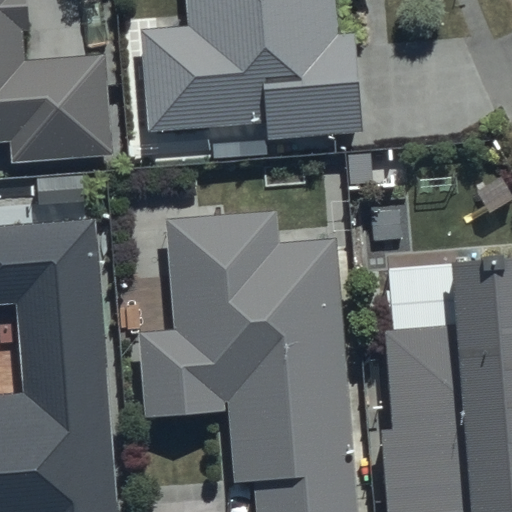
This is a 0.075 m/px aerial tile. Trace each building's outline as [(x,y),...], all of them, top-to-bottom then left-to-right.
[(0,0),(0,142),(13,142),(15,166),(115,158),(107,56),(26,63),(24,32),(31,32),(28,0),(0,0)] [(188,0),(191,31),(146,32),(149,132),(268,124),(270,140),(362,134),(355,37),(338,38),(335,0),(188,0)] [(280,246),(277,213),(172,222),(178,333),(145,335),(149,418),(231,414),(235,481),(258,479),(260,511),(358,511),(336,242),(280,246)] [(107,511),(95,223),(0,226),(0,304),(20,304),(26,398),(0,399),(0,511),(107,511)] [(511,511),(511,249),(438,253),(442,318),(385,321),(389,415),(373,416),(377,511),(511,511)]
